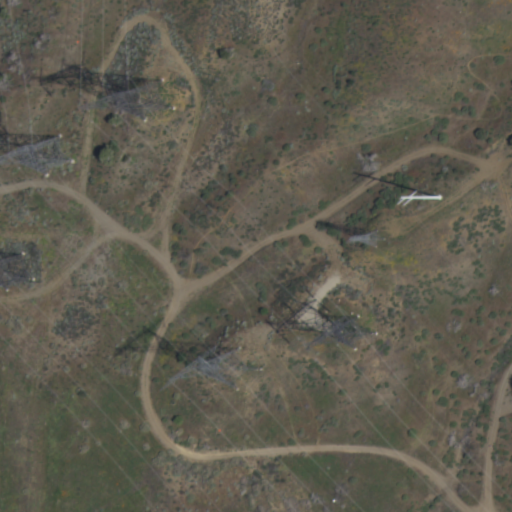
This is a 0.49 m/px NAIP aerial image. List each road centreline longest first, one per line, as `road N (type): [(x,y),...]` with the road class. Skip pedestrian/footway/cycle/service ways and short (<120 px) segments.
road 1 (track): [(0,185),(66,185),(162,264),(174,303),(146,355),(144,378),(158,437),(185,454),(348,447),(392,454),(425,469),(469,511)]
road 2 (track): [(511,366),(493,412),(480,511)]
